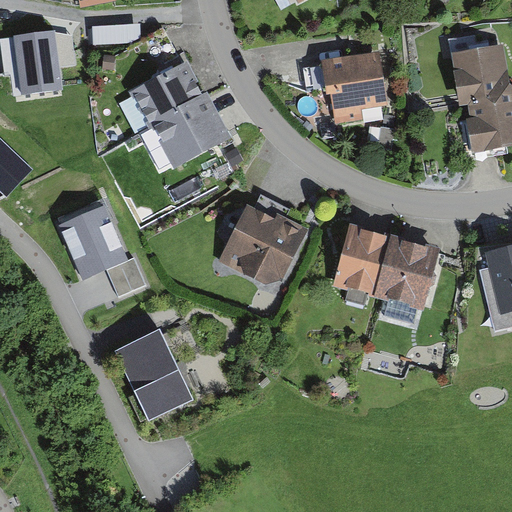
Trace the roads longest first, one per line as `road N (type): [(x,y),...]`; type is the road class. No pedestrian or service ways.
road 1 (residential): [(212,0),(250,99),(311,160),(385,199),(440,207),(511,199)]
road 2 (track): [(163,472),(208,436),(235,427),(460,427)]
road 3 (residential): [(0,226),(33,255),(129,441),(163,472)]
